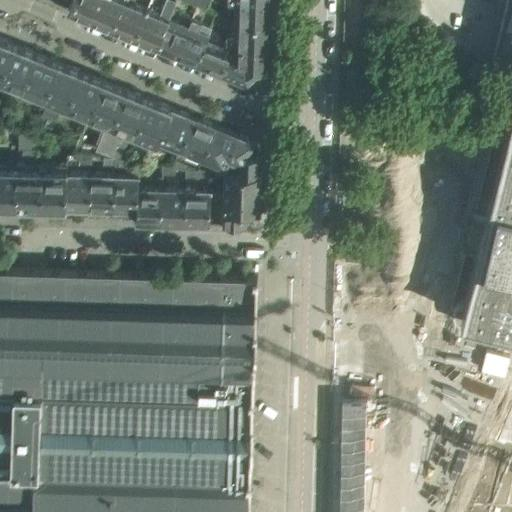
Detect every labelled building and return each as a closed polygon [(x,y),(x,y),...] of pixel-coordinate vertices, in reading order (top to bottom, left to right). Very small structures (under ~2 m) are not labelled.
[(71,0),(69,6),(68,9),(88,17),(111,26),(121,0),(71,0)] [(121,0),(111,26),(133,35),(156,44),(167,16),(173,0),(121,0)] [(187,0),(196,4),(207,8),(210,0),(187,0)] [(245,0),(227,0),(227,11),(235,11),(235,23),(265,24),(266,1),(245,0)] [(511,511),(511,0),(506,0),(493,56),(511,60),(511,115),(477,256),(485,258),(473,306),(511,315),(511,407),(491,459),(472,507),(469,511),(511,511)] [(167,16),(156,44),(176,53),(190,17),(180,13),(177,21),(167,16)] [(190,17),(176,53),(196,61),(204,42),(208,33),(197,29),(200,21),(190,17)] [(226,34),(226,42),(234,45),(264,46),(265,24),(235,23),(235,34),(226,34)] [(0,37),(0,77),(21,86),(35,51),(3,38),(0,37)] [(204,42),(196,61),(220,70),(247,81),(264,71),(234,57),(227,54),(228,52),(204,42)] [(234,45),(234,57),(264,71),(264,46),(234,45)] [(35,51),(21,86),(51,98),(49,101),(47,101),(42,115),(54,120),(60,106),(58,105),(59,101),(89,113),(103,79),(48,57),(35,51)] [(89,113),(87,119),(102,125),(95,142),(97,143),(95,150),(111,156),(112,154),(115,145),(115,144),(117,141),(117,140),(126,144),(131,129),(158,138),(171,107),(103,79),(89,113)] [(171,107),(158,138),(181,148),(194,116),(171,107)] [(194,116),(181,148),(203,157),(216,125),(194,116)] [(216,125),(203,157),(225,166),(229,158),(239,135),(216,125)] [(0,167),(0,204),(66,206),(66,172),(67,169),(35,168),(35,164),(37,164),(37,149),(45,150),(46,133),(21,128),(19,127),(18,148),(24,149),(23,164),(25,164),(25,168),(0,167)] [(239,135),(229,158),(243,164),(243,173),(261,173),(261,153),(253,140),(239,135)] [(115,145),(112,154),(120,157),(124,147),(115,144),(115,145)] [(79,155),(78,163),(90,163),(91,163),(91,155),(91,154),(79,154),(79,155)] [(115,158),(111,157),(103,156),(103,164),(115,164),(115,158)] [(115,164),(115,166),(125,167),(125,159),(115,158),(115,164)] [(126,174),(113,173),(113,208),(136,208),(137,186),(138,174),(138,167),(138,161),(125,159),(126,174)] [(184,170),(185,168),(186,164),(175,159),(172,166),(177,167),(177,168),(184,170)] [(164,165),(164,173),(177,173),(177,168),(177,167),(172,166),(164,165)] [(197,170),(197,176),(210,176),(211,172),(198,167),(197,170)] [(90,173),(66,172),(66,206),(90,207),(90,173)] [(218,192),(218,199),(223,199),(250,200),(259,210),(261,173),(243,173),(228,172),(227,192),(218,192)] [(113,173),(90,173),(90,207),(113,208),(113,173)] [(187,188),(187,222),(209,222),(210,199),(210,192),(210,177),(205,177),(205,189),(187,188)] [(136,208),(136,220),(163,221),(164,187),(137,186),(136,208)] [(164,187),(163,221),(187,222),(187,188),(164,187)] [(223,199),(223,223),(244,223),(259,210),(250,200),(223,199)] [(0,511),(249,511),(257,275),(107,270),(97,270),(87,270),(77,270),(67,269),(57,269),(46,269),(19,268),(0,267),(0,511)]
